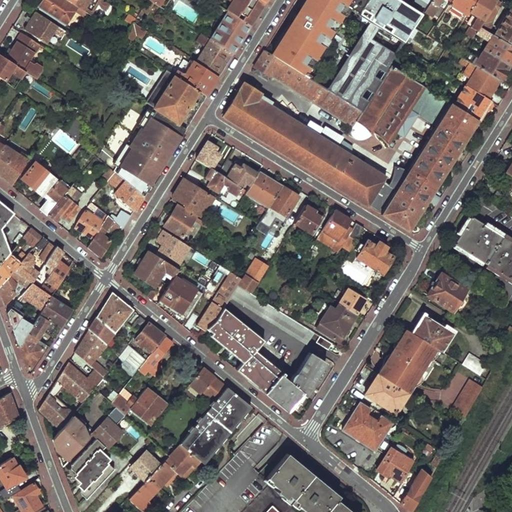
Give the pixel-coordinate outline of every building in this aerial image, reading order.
[(44,0),(39,9),(65,26),(74,12),(84,18),(87,14),(66,0),(44,0)] [(107,6),(97,0),(66,0),(87,14),(90,16),(97,6),(104,10),(107,6)] [(148,0),(147,0),(140,12),(146,16),(154,4),(148,0)] [(208,0),(218,6),(250,26),(265,3),(260,0),(208,0)] [(375,26),(333,94),(362,112),(391,67),(389,65),(407,38),(413,28),(430,3),(431,0),(307,0),(271,56),(303,75),(345,8),(375,26)] [(431,0),(430,3),(438,8),(443,0),(445,0),(450,3),(452,0),(431,0)] [(452,0),(450,3),(448,6),(451,8),(465,17),(467,13),(474,0),(452,0)] [(474,0),(467,13),(475,18),(465,35),(472,39),(475,34),(479,28),(495,2),(492,0),(474,0)] [(495,2),(479,28),(487,33),(490,28),(489,25),(501,5),(495,2)] [(210,39),(232,54),(250,26),(218,6),(215,12),(224,17),(210,39)] [(495,35),(511,45),(511,11),(495,35)] [(25,30),(46,44),(53,33),(60,38),(64,32),(35,13),(25,30)] [(132,17),(125,28),(128,30),(133,23),(135,19),(132,17)] [(128,30),(121,41),(126,45),(135,31),(138,26),(133,23),(128,30)] [(135,31),(143,36),(146,31),(138,26),(135,31)] [(413,28),(407,38),(411,40),(417,31),(413,28)] [(483,51),(507,65),(511,56),(511,48),(487,33),(479,28),(475,34),(488,42),(483,51)] [(5,60),(31,76),(34,71),(27,66),(40,46),(22,34),(5,60)] [(194,62),(218,77),(232,54),(210,39),(203,35),(199,40),(205,44),(194,62)] [(368,133),(370,136),(372,132),(377,135),(380,138),(387,146),(396,132),(410,110),(424,87),(391,67),(362,112),(333,94),(303,75),(271,56),(264,51),(253,67),(272,79),(350,127),(354,120),(359,124),(363,127),(368,133)] [(465,60),(497,80),(507,65),(483,51),(478,59),(465,52),(461,58),(465,60)] [(0,78),(2,80),(4,82),(11,71),(19,77),(21,75),(29,80),(31,76),(5,60),(0,56),(0,78)] [(103,60),(94,75),(98,78),(107,63),(103,60)] [(466,87),(485,99),(497,80),(465,60),(459,69),(472,77),(466,87)] [(172,74),(206,96),(218,77),(194,62),(192,61),(189,64),(183,75),(179,72),(176,69),(172,74)] [(185,62),(179,72),(183,75),(189,64),(185,62)] [(152,107),(185,128),(206,96),(172,74),(165,69),(144,102),(152,107)] [(222,118),(366,207),(367,206),(382,182),(370,174),(254,102),(257,98),(259,94),(243,84),(222,118)] [(454,106),(477,121),(483,111),(485,112),(487,112),(490,107),(487,104),(489,101),(485,99),(466,87),(464,86),(462,89),(464,90),(454,106)] [(417,114),(436,126),(450,104),(424,87),(410,110),(417,114)] [(373,170),(257,98),(254,102),(370,174),(373,170)] [(380,216),(408,232),(477,121),(454,106),(450,104),(436,126),(407,172),(396,190),(388,185),(382,182),(367,206),(380,214),(380,216)] [(185,128),(152,107),(112,172),(114,173),(117,176),(125,182),(142,197),(185,128)] [(410,110),(396,132),(403,137),(417,114),(410,110)] [(73,117),(64,131),(78,143),(84,133),(77,129),(82,123),(73,117)] [(49,119),(42,128),(46,131),(52,121),(49,119)] [(52,121),(46,131),(44,133),(47,135),(51,130),(53,131),(57,125),(52,121)] [(196,159),(210,169),(219,156),(213,151),(216,147),(207,142),(196,159)] [(0,150),(0,177),(10,186),(27,160),(4,145),(0,150)] [(91,163),(100,170),(101,169),(104,165),(96,158),(91,163)] [(217,173),(241,188),(246,192),(258,173),(251,170),(242,164),(239,167),(225,159),(222,164),(217,173)] [(21,178),(41,196),(42,195),(47,200),(39,209),(46,215),(66,190),(66,189),(68,186),(62,182),(60,185),(56,182),(58,181),(32,160),(22,172),(24,174),(21,178)] [(212,170),(217,173),(222,164),(218,161),(212,170)] [(105,173),(101,177),(106,181),(114,173),(112,172),(104,165),(101,169),(105,173)] [(395,167),(393,167),(393,168),(393,170),(393,173),(392,177),(390,182),(388,185),(396,190),(407,172),(406,171),(403,169),(401,168),(400,168),(397,167),(395,167)] [(206,186),(217,193),(222,184),(228,187),(226,190),(236,196),(238,193),(241,188),(217,173),(212,170),(210,169),(204,178),(209,181),(206,186)] [(385,177),(373,170),(370,174),(382,182),(385,177)] [(106,181),(111,185),(117,176),(114,173),(106,181)] [(245,194),(268,208),(269,206),(281,187),(258,173),(246,192),(245,194)] [(172,196),(191,208),(199,195),(206,199),(213,204),(216,198),(184,178),(172,196)] [(142,197),(125,182),(117,192),(112,188),(110,190),(115,195),(115,196),(133,211),(142,197)] [(81,195),(70,186),(66,190),(46,215),(55,222),(60,216),(67,222),(80,208),(74,203),(81,195)] [(269,206),(285,216),(287,217),(299,198),(281,187),(269,206)] [(238,193),(244,196),(245,194),(246,192),(241,188),(238,193)] [(191,208),(190,211),(196,215),(199,211),(206,199),(199,195),(191,208)] [(0,264),(9,254),(0,229),(13,213),(0,202),(0,264)] [(86,206),(93,212),(97,208),(90,202),(86,206)] [(177,205),(165,224),(183,235),(193,220),(201,225),(203,220),(177,205)] [(267,210),(282,220),(285,216),(269,206),(268,208),(267,210)] [(293,224),(310,235),(320,218),(313,214),(314,212),(305,206),(293,224)] [(350,220),(334,210),(316,239),(338,253),(342,247),(352,231),(346,227),(350,220)] [(85,211),(75,227),(92,238),(103,222),(85,211)] [(196,215),(209,223),(212,219),(199,211),(196,215)] [(270,218),(264,214),(258,223),(256,227),(262,232),(270,218)] [(103,222),(92,238),(86,248),(98,258),(110,239),(104,235),(107,229),(117,237),(122,229),(106,216),(103,222)] [(452,244),(511,280),(511,242),(470,216),(452,244)] [(249,223),(256,227),(258,223),(251,219),(249,223)] [(363,228),(356,224),(352,231),(342,247),(349,251),(363,228)] [(160,243),(157,248),(169,255),(175,245),(186,251),(189,247),(157,227),(156,230),(160,232),(155,239),(160,243)] [(42,237),(31,228),(21,239),(32,248),(33,247),(42,237)] [(33,247),(38,251),(47,241),(42,237),(33,247)] [(308,239),(301,249),(307,253),(313,242),(308,239)] [(357,259),(380,274),(391,256),(384,252),(386,248),(378,244),(376,247),(368,242),(365,247),(360,244),(356,251),(360,254),(357,259)] [(49,243),(38,258),(44,263),(55,247),(49,243)] [(55,247),(44,263),(48,266),(46,268),(48,270),(50,267),(52,269),(57,261),(62,254),(55,247)] [(0,264),(0,283),(11,271),(21,260),(27,254),(23,250),(15,260),(9,254),(0,264)] [(176,268),(148,251),(134,272),(153,285),(162,270),(172,276),(176,268)] [(195,253),(193,259),(206,263),(208,258),(195,253)] [(253,257),(240,279),(236,285),(249,294),(267,266),(253,257)] [(31,271),(25,267),(25,265),(26,264),(21,260),(11,271),(30,284),(38,272),(33,269),(31,271)] [(38,289),(49,297),(50,295),(67,268),(57,261),(52,269),(44,281),(50,285),(48,289),(42,285),(38,289)] [(196,281),(205,286),(210,280),(212,276),(219,266),(212,261),(203,276),(200,274),(196,281)] [(219,266),(212,276),(219,280),(226,270),(219,266)] [(186,316),(205,286),(196,281),(176,268),(172,276),(158,299),(186,316)] [(210,280),(221,287),(230,272),(226,270),(219,280),(212,276),(210,280)] [(11,271),(0,283),(0,295),(3,306),(14,295),(12,290),(16,285),(24,290),(30,284),(11,271)] [(221,287),(201,316),(212,323),(215,320),(222,309),(229,298),(236,285),(240,279),(230,272),(221,287)] [(427,295),(452,311),(464,290),(439,275),(427,295)] [(24,290),(19,297),(40,310),(49,297),(38,289),(30,284),(24,290)] [(229,298),(300,340),(303,335),(307,329),(273,308),(249,294),(236,285),(229,298)] [(337,303),(355,314),(363,301),(345,290),(337,303)] [(96,318),(113,333),(131,311),(111,294),(96,318)] [(38,313),(55,325),(60,328),(72,309),(50,295),(49,297),(40,310),(38,313)] [(16,301),(6,312),(9,321),(15,313),(22,305),(16,301)] [(355,314),(337,303),(333,310),(327,306),(315,327),(338,342),(344,332),(341,330),(347,319),(351,321),(355,314)] [(211,337),(242,362),(253,350),(262,340),(222,309),(215,320),(212,323),(207,328),(213,334),(211,337)] [(437,348),(441,351),(453,331),(444,325),(442,328),(423,316),(425,314),(422,312),(411,332),(437,348)] [(9,321),(18,346),(27,332),(31,324),(15,313),(9,321)] [(31,324),(27,332),(37,340),(43,331),(49,335),(55,325),(38,313),(31,324)] [(138,316),(130,329),(137,334),(145,322),(138,316)] [(87,331),(104,345),(113,333),(96,318),(87,331)] [(344,332),(351,321),(347,319),(341,330),(344,332)] [(135,341),(150,354),(164,337),(148,324),(135,341)] [(303,335),(314,342),(318,336),(307,329),(303,335)] [(411,332),(406,329),(396,343),(399,345),(397,349),(395,349),(394,349),(393,350),(392,351),(391,352),(391,354),(391,355),(392,357),(389,361),(387,359),(377,374),(408,394),(437,348),(411,332)] [(73,353),(94,369),(102,376),(106,372),(93,362),(106,346),(104,345),(87,331),(73,353)] [(18,346),(25,368),(30,366),(41,349),(45,351),(47,347),(37,340),(27,332),(18,346)] [(124,342),(128,345),(131,342),(119,334),(117,336),(124,342)] [(172,344),(164,337),(150,354),(147,358),(146,360),(138,370),(143,374),(144,373),(148,376),(150,373),(157,363),(156,363),(172,344)] [(128,345),(124,342),(115,354),(118,357),(128,345)] [(236,369),(264,392),(278,375),(281,371),(253,350),(242,362),(237,368),(236,369)] [(264,392),(287,411),(300,394),(302,395),(324,362),(307,352),(294,373),(293,374),(291,374),(289,375),(288,376),(288,379),(288,381),(289,382),(287,383),(278,375),(264,392)] [(463,364),(480,375),(488,364),(469,353),(463,364)] [(94,387),(85,380),(66,363),(36,410),(58,431),(62,426),(70,416),(94,387)] [(161,367),(157,363),(150,373),(154,376),(161,367)] [(180,443),(181,444),(160,465),(145,481),(128,498),(142,511),(144,511),(152,505),(148,501),(163,485),(169,478),(172,481),(178,474),(180,476),(190,466),(193,468),(200,461),(204,464),(251,408),(201,368),(188,384),(213,405),(180,443)] [(94,387),(102,376),(94,369),(85,380),(94,387)] [(364,395),(394,414),(402,401),(408,406),(413,397),(408,394),(377,374),(364,395)] [(483,387),(471,380),(453,409),(466,417),(483,387)] [(117,395),(125,402),(131,396),(132,394),(124,387),(117,395)] [(130,413),(148,428),(167,404),(146,388),(136,400),(126,414),(128,415),(130,413)] [(0,398),(0,427),(18,417),(13,405),(9,393),(0,398)] [(115,407),(120,412),(124,416),(126,414),(136,400),(131,396),(125,402),(117,395),(111,402),(115,407)] [(342,429),(373,450),(390,423),(378,416),(375,421),(366,415),(369,410),(359,403),(342,429)] [(88,437),(90,439),(92,437),(95,439),(103,447),(106,449),(121,434),(110,423),(120,412),(115,407),(90,435),(88,437)] [(90,435),(70,416),(62,426),(81,444),(88,437),(90,435)] [(66,460),(81,444),(62,426),(58,431),(51,440),(54,448),(66,460)] [(130,426),(126,430),(137,442),(142,437),(130,426)] [(70,466),(84,499),(112,470),(105,464),(109,459),(99,451),(103,447),(95,439),(70,466)] [(397,443),(394,448),(404,455),(408,449),(407,448),(404,446),(404,445),(399,443),(398,443),(397,443)] [(109,459),(116,452),(106,449),(103,447),(99,451),(109,459)] [(404,455),(391,447),(376,470),(385,476),(387,474),(399,481),(413,460),(404,455)] [(66,460),(54,448),(60,466),(66,460)] [(440,450),(431,465),(437,468),(445,453),(440,450)] [(130,468),(145,481),(160,465),(145,452),(130,468)] [(280,464),(333,506),(337,502),(341,498),(288,455),(280,464)] [(0,479),(5,488),(15,483),(15,484),(24,478),(17,467),(16,468),(11,458),(0,465),(0,479)] [(266,481),(303,511),(339,511),(333,506),(280,464),(266,481)] [(190,466),(180,476),(182,478),(193,468),(190,466)] [(414,479),(400,503),(405,508),(410,511),(411,511),(412,511),(432,476),(424,471),(418,481),(414,479)] [(163,485),(166,488),(172,481),(169,478),(163,485)] [(11,498),(19,511),(31,511),(40,507),(34,496),(38,494),(32,485),(11,498)] [(349,511),(337,502),(333,506),(339,511),(349,511)]
